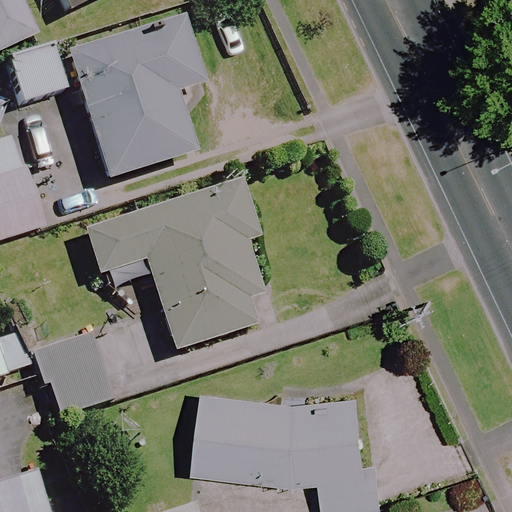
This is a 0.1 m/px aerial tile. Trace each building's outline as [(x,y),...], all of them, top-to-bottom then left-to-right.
[(0,0),(0,54),(26,43),(6,0),(0,0)] [(40,0),(53,29),(122,0),(40,0)] [(193,91),(172,25),(142,35),(55,62),(96,192),(185,164),(165,99),(193,91)] [(58,100),(45,53),(33,57),(0,65),(0,69),(12,112),(36,106),(58,100)] [(0,245),(33,234),(29,221),(3,145),(0,145),(0,245)] [(131,275),(160,363),(245,335),(234,303),(252,297),(238,254),(250,250),(229,185),(137,215),(74,235),(92,288),(104,284),(131,275)] [(16,376),(6,343),(0,344),(0,381),(7,379),(16,376)] [(95,395),(78,347),(31,364),(18,369),(20,375),(24,385),(40,431),(58,425),(100,410),(95,395)] [(297,402),(196,392),(186,481),(270,490),(287,491),(315,489),(316,511),(364,511),(357,398),(297,402)] [(0,511),(36,511),(28,480),(2,488),(0,488),(0,511)]
